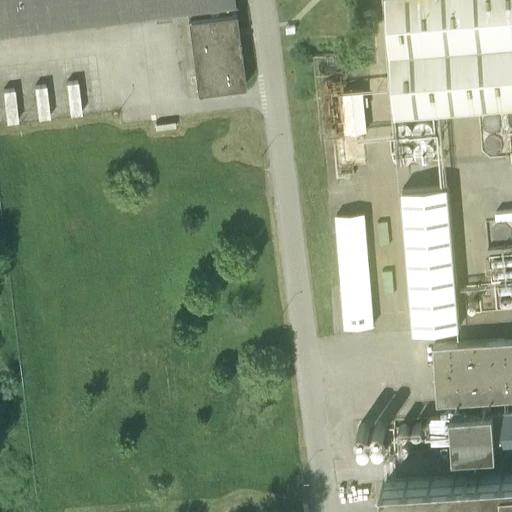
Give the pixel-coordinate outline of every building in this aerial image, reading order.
[(0,0),(0,30),(185,7),(186,12),(185,12),(197,90),(245,84),(235,6),(230,7),(229,2),(235,1),(234,0),(0,0)] [(511,0),(386,0),(396,112),(511,101),(511,0)] [(346,131),(366,129),(362,89),(342,91),(346,131)] [(414,330),(460,326),(448,185),(402,188),(414,330)] [(345,326),(374,324),(365,211),(336,214),(345,326)] [(438,401),(511,395),(511,337),(434,342),(438,401)] [(511,396),(492,397),(492,407),(511,406),(511,396)] [(511,410),(441,415),(440,406),(430,407),(430,416),(432,441),(453,440),(454,455),(511,450),(511,410)] [(385,511),(511,511),(511,471),(383,480),(385,511)]
